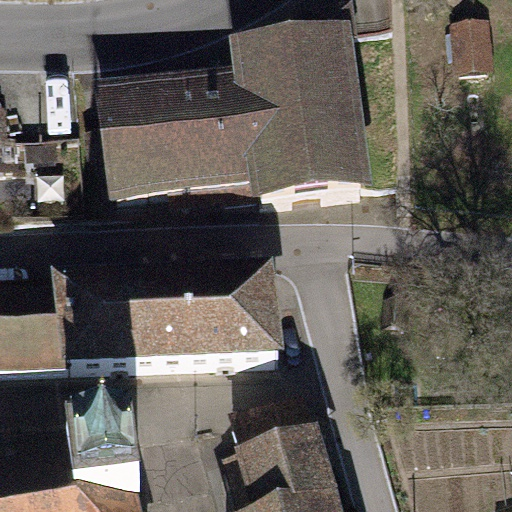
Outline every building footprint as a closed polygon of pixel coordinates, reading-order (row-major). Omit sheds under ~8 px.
[(485,28),(448,29),(449,76),(485,75),(485,28)] [(376,205),(355,30),(231,45),(234,73),(95,90),(110,216),(254,198),(257,219),(376,205)] [(270,281),(0,293),(0,375),(274,363),(270,281)] [(344,511),(315,406),(242,426),(252,462),(224,470),(235,511),(344,511)] [(145,511),(134,442),(0,457),(0,511),(145,511)]
